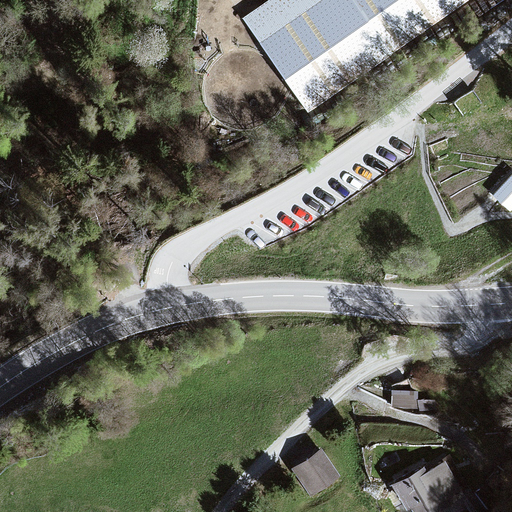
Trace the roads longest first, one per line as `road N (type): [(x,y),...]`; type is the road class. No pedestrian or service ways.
road 1 (unclassified): [(170,307),(167,276),(185,246),(323,168),(511,29)]
road 2 (residential): [(230,511),(300,428),(390,361),(463,344),(487,304)]
road 3 (tertiary): [(170,307),(293,294),(487,304)]
road 4 (tertiary): [(0,387),(101,328),(170,307)]
